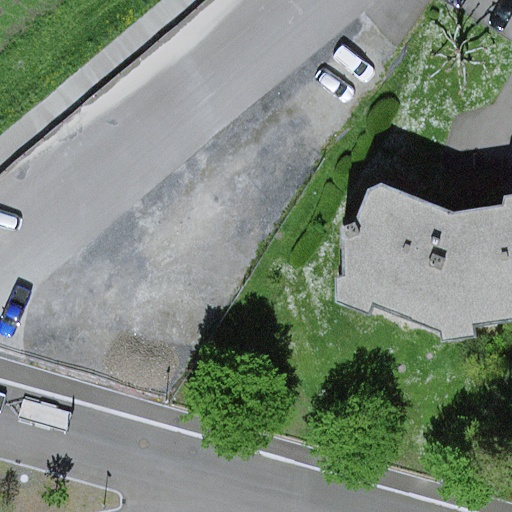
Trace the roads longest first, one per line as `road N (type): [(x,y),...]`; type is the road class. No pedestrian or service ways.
road 1 (residential): [(322,511),(0,420)]
road 2 (track): [(182,0),(0,156)]
